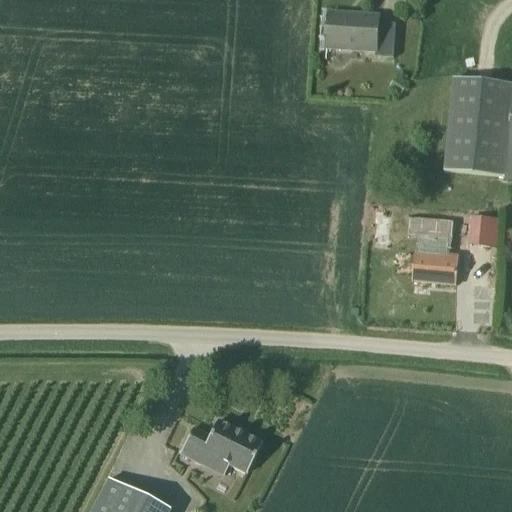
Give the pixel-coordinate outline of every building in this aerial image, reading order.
[(379,17),(329,14),(327,49),(376,53),(375,58),(394,59),(396,25),(379,24),(379,17)] [(396,78),(390,88),(401,95),(407,86),(396,78)] [(511,86),(453,80),(444,173),(511,180),(511,86)] [(469,246),(490,249),(493,220),(471,217),(469,246)] [(456,287),(458,257),(450,257),(451,242),(453,242),(454,223),(409,221),(408,239),(394,237),(393,249),(416,252),(413,283),(456,287)] [(490,321),(491,296),(472,295),(471,321),(490,321)] [(261,446),(216,423),(208,439),(192,430),(179,455),(201,466),(206,456),(246,476),(261,446)] [(92,511),(168,511),(108,481),(92,511)]
